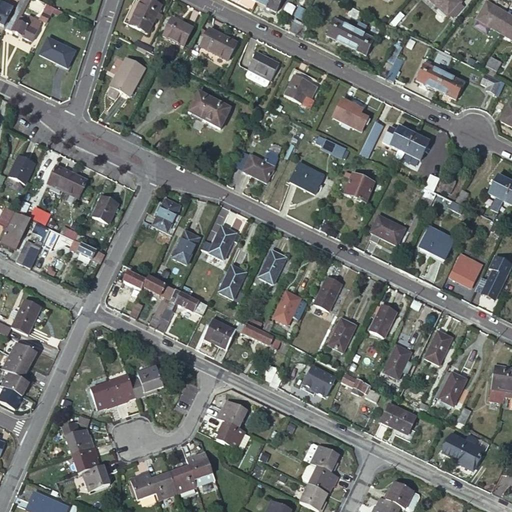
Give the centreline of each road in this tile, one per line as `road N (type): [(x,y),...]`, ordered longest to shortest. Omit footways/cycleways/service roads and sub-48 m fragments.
road 1 (residential): [(158,165),(511,333)]
road 2 (residential): [(511,153),(198,0)]
road 3 (residential): [(375,449),(213,371)]
road 4 (residential): [(158,165),(88,310)]
road 5 (residential): [(504,511),(375,449)]
road 6 (residential): [(213,371),(88,310)]
road 7 (residential): [(88,310),(32,433)]
road 8 (residential): [(112,0),(72,122)]
road 9 (residential): [(213,371),(181,433),(156,443),(132,439)]
